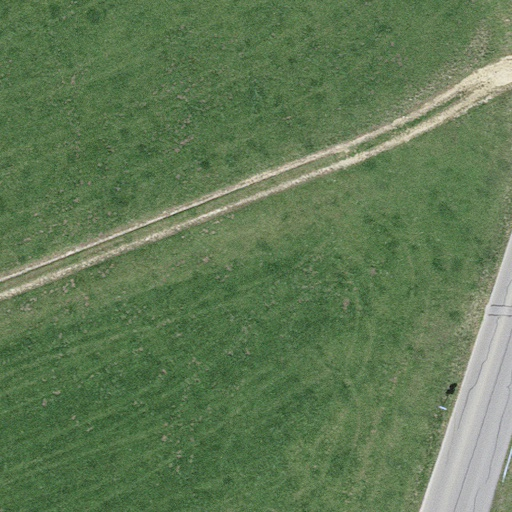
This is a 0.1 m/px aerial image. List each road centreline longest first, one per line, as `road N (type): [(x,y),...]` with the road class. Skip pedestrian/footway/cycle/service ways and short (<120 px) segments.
road 1 (track): [(511,75),(370,142),(0,286)]
road 2 (secondary): [(451,511),(511,311)]
